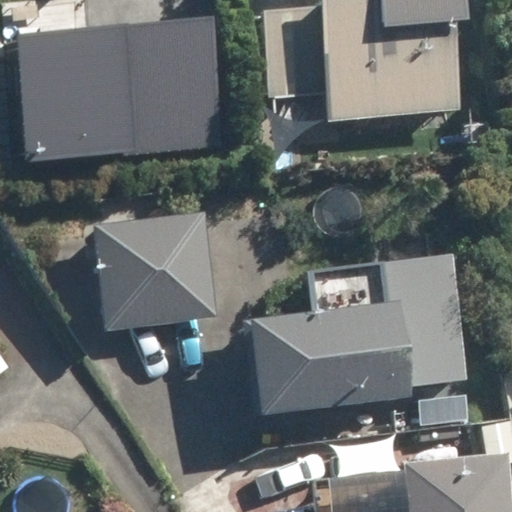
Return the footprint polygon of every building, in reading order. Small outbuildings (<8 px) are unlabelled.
[(393,0),(317,0),(317,5),(262,8),(268,96),(322,91),(325,119),(456,108),(450,3),(394,6),(393,0)] [(84,198),(26,200),(27,232),(85,230),(84,198)] [(205,211),(90,224),(102,326),(216,314),(205,211)] [(393,296),(241,314),(253,410),(404,394),(393,296)] [(496,391),(404,401),(407,434),(499,424),(496,391)] [(365,441),(301,447),(306,487),(369,480),(365,441)] [(508,511),(507,489),(403,499),(404,511),(508,511)]
